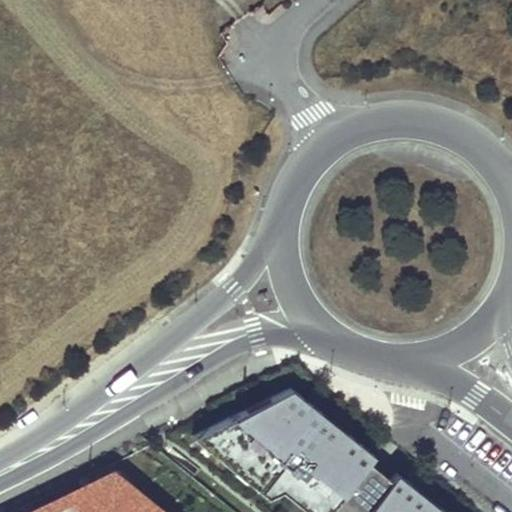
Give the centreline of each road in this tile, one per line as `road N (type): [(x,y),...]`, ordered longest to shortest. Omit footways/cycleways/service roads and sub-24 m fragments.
road 1 (secondary): [(286,217),(234,289),(149,356),(129,383)]
road 2 (secondary): [(129,383),(253,332),(321,327)]
road 3 (residential): [(331,146),(273,73),(290,35),(325,0)]
road 4 (secondary): [(493,165),(464,140),(412,123),(359,131),(331,146)]
road 5 (secondary): [(0,469),(129,383)]
road 6 (secondary): [(286,217),(289,276),(321,327)]
